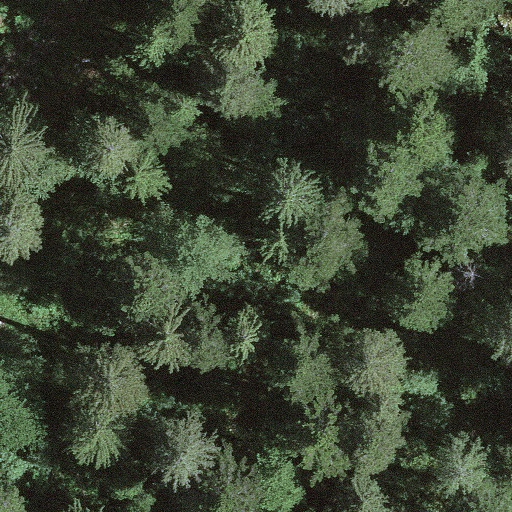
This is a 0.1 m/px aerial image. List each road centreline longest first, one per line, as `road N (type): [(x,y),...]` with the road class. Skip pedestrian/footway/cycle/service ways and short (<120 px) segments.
road 1 (track): [(89,511),(25,352),(0,313)]
road 2 (track): [(87,0),(0,103)]
